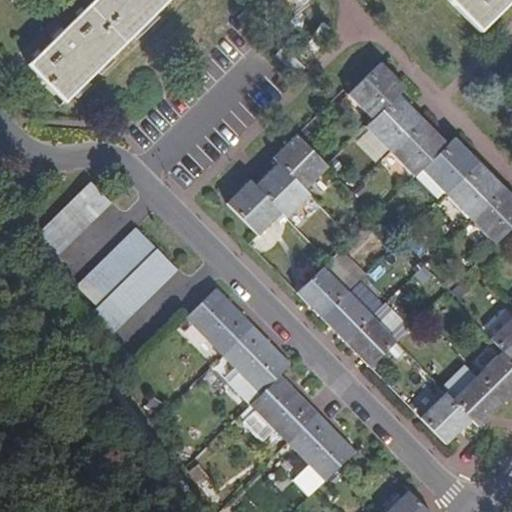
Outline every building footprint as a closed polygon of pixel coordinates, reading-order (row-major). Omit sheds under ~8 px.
[(66,100),(169,0),(93,0),(77,15),(63,29),(53,39),(31,60),(29,63),(66,100)] [(511,0),(450,0),(481,31),(511,0)] [(399,96),(406,89),(399,80),(393,75),(381,63),(348,94),(347,95),(373,121),(399,96)] [(389,152),(423,119),(416,112),(410,106),(399,96),(373,121),(365,127),(389,152)] [(421,170),(448,144),(440,136),(434,130),(423,119),(389,152),(414,177),(421,170)] [(326,165),(296,134),(285,145),(272,157),(277,162),(306,190),(329,168),(326,165)] [(445,193),(478,162),(467,151),(454,138),(448,144),(421,170),(445,193)] [(306,190),(277,162),(254,183),(283,213),(288,218),(310,197),(312,196),(306,190)] [(470,218),(502,187),(491,175),(481,165),(478,162),(445,193),(470,218)] [(283,213),(254,183),(250,179),(234,195),(225,203),(258,237),(280,216),(283,213)] [(53,260),(112,203),(90,181),(33,239),(53,260)] [(511,229),(511,196),(504,189),(502,187),(470,218),(494,243),(496,245),(511,229)] [(109,338),(177,270),(137,228),(136,227),(77,284),(78,285),(98,305),(88,316),(109,338)] [(320,317),(347,290),(323,266),(296,292),(308,305),(313,311),(320,317)] [(223,356),(253,327),(227,301),(215,290),(186,318),(223,356)] [(344,342),(371,316),(347,290),(320,317),(332,329),(338,336),(344,342)] [(394,343),(397,340),(371,315),(371,316),(344,342),(355,354),(361,360),(369,367),(394,343)] [(511,318),(490,339),(502,352),(511,361),(511,318)] [(279,375),(290,364),(279,353),(253,327),(223,356),(238,372),(227,384),(249,406),(249,405),(279,375)] [(511,394),(511,361),(502,352),(476,377),(502,404),(510,396),(511,394)] [(502,404),(476,377),(465,366),(444,387),(454,399),(452,401),(471,420),(478,427),(481,424),(490,415),(502,404)] [(288,443),(318,413),(292,387),(279,375),(249,405),(253,410),(242,422),(261,443),(273,430),(287,444),(288,443)] [(459,431),(471,420),(452,401),(445,394),(420,418),(445,445),(454,437),(459,431)] [(356,451),(344,440),(318,413),(288,443),(310,466),(325,482),(336,471),(356,451)] [(325,482),(310,466),(295,481),(310,496),(325,482)] [(428,511),(412,495),(406,491),(385,511),(428,511)]
